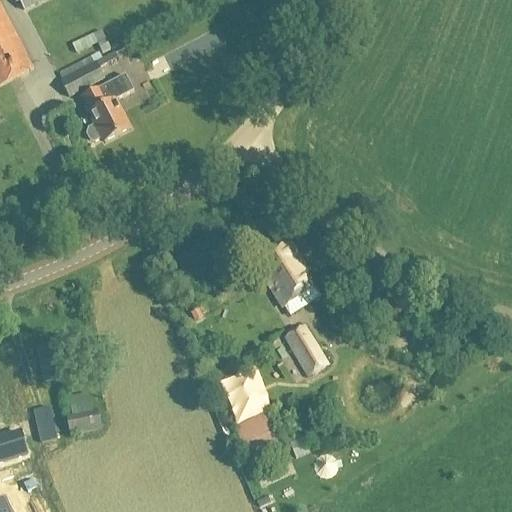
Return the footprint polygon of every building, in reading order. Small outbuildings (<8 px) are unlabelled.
[(17,0),(23,11),(44,0),(17,0)] [(0,88),(33,71),(0,7),(0,88)] [(101,31),(93,35),(102,54),(110,50),(101,31)] [(71,51),(92,43),(88,32),(67,40),(71,51)] [(102,58),(60,81),(69,99),(106,80),(100,69),(118,60),(114,53),(102,59),(102,58)] [(129,129),(115,102),(133,92),(124,76),(98,90),(98,89),(80,99),(88,114),(94,126),(87,130),(86,136),(88,141),(94,143),(101,139),(103,143),(129,129)] [(290,245),(257,266),(282,307),(275,312),(274,310),(255,321),(290,377),(309,365),(280,319),(287,314),(288,316),(322,295),(290,245)] [(32,410),(39,436),(49,433),(42,407),(32,410)] [(259,413),(229,427),(247,467),(277,453),(259,413)] [(20,432),(0,438),(0,463),(27,455),(20,432)] [(10,511),(5,500),(0,502),(0,511),(10,511)]
